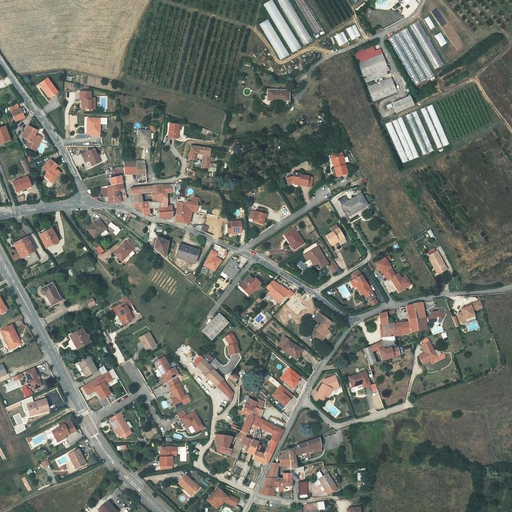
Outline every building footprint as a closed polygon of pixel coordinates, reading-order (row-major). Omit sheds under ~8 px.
[(299,20),(287,0),(282,0),(286,6),(283,7),(292,23),(299,20)] [(315,38),(323,34),(308,8),(301,12),(315,38)] [(430,29),(435,26),(429,16),(424,19),(430,29)] [(433,70),(442,65),(420,20),(411,25),(433,70)] [(354,25),(346,28),(352,40),(360,36),(354,25)] [(389,38),(414,85),(433,76),(408,27),(401,31),(394,35),(395,35),(389,38)] [(343,31),(334,35),(340,46),(349,42),(343,31)] [(434,37),(441,46),(446,42),(439,33),(434,37)] [(355,61),(361,75),(376,70),(378,75),(384,73),(383,71),(387,70),(385,66),(384,66),(379,53),(355,61)] [(378,75),(376,70),(361,75),(362,80),(378,75)] [(46,77),(38,83),(48,97),(56,91),(46,77)] [(387,77),(364,86),(370,100),(396,91),(395,88),(392,89),(387,77)] [(286,100),(286,88),(263,88),(263,99),(286,100)] [(88,91),(76,91),(77,99),(80,99),(80,102),(79,102),(79,108),(89,107),(88,104),(93,104),(93,97),(88,97),(88,91)] [(393,112),(411,106),(407,96),(390,103),(393,112)] [(18,107),(16,103),(6,106),(8,111),(18,107)] [(422,108),(437,149),(448,144),(433,104),(422,108)] [(18,107),(8,111),(11,119),(21,115),(18,107)] [(418,110),(405,115),(410,127),(407,128),(409,132),(413,130),(422,155),(433,151),(418,110)] [(386,123),(401,163),(418,157),(403,117),(386,123)] [(85,118),(84,133),(97,133),(97,118),(85,118)] [(176,138),(176,124),(167,123),(166,137),(176,138)] [(23,145),(29,148),(30,146),(34,148),(39,138),(33,134),(35,131),(35,129),(27,124),(21,135),(26,139),(23,145)] [(3,126),(0,126),(0,142),(8,139),(3,126)] [(150,147),(151,130),(136,130),(136,146),(150,147)] [(200,167),(207,167),(210,146),(190,145),(187,158),(191,158),(194,159),(195,152),(202,153),(200,167)] [(92,148),(80,153),(84,161),(82,162),(86,169),(91,167),(91,165),(99,161),(94,149),(92,148)] [(343,173),(342,171),(347,169),(343,153),(333,155),(336,165),(334,165),(336,174),(343,173)] [(23,171),(27,169),(21,155),(17,157),(23,171)] [(53,180),(59,172),(53,168),(54,165),(56,163),(49,159),(42,169),(47,172),(44,176),(49,179),(50,178),(53,180)] [(135,164),(134,160),(121,161),(123,170),(123,173),(137,172),(135,164)] [(135,164),(137,172),(145,172),(143,164),(135,164)] [(284,183),(291,182),(292,180),(299,181),(299,183),(307,185),(307,184),(311,185),(313,176),(309,175),(301,173),(301,172),(293,170),(293,174),(284,175),(284,183)] [(138,182),(146,181),(145,172),(137,172),(138,182)] [(120,179),(119,173),(111,175),(108,176),(110,182),(120,180),(120,179)] [(16,192),(30,186),(26,176),(12,182),(16,192)] [(110,182),(100,185),(101,196),(106,195),(119,194),(118,188),(122,187),(121,184),(120,180),(110,182)] [(146,200),(159,199),(161,191),(161,183),(129,187),(130,192),(132,192),(140,191),(151,190),(151,196),(146,197),(146,200)] [(141,200),(140,191),(132,192),(132,197),(132,201),(141,200)] [(159,199),(146,200),(147,213),(148,214),(152,215),(151,206),(158,207),(158,216),(162,217),(170,216),(170,205),(165,204),(166,191),(161,191),(159,199)] [(347,215),(366,204),(359,192),(347,199),(344,196),(338,200),(347,215)] [(188,221),(189,216),(191,209),(194,210),(195,207),(195,203),(196,199),(190,197),(188,203),(176,201),(173,219),(188,221)] [(142,213),(147,213),(146,200),(141,200),(132,201),(134,206),(141,206),(141,209),(138,209),(142,213)] [(254,218),(257,219),(257,221),(263,223),(266,212),(265,212),(266,208),(258,206),(257,210),(256,210),(255,214),(254,218)] [(203,219),(205,212),(194,210),(191,209),(189,216),(203,219)] [(212,234),(217,214),(205,212),(203,219),(201,229),(212,234)] [(93,236),(99,231),(105,226),(99,217),(86,227),(93,236)] [(239,219),(230,219),(230,221),(228,221),(228,230),(231,230),(231,229),(239,229),(239,219)] [(111,222),(108,225),(119,233),(121,230),(111,222)] [(289,240),(293,246),(303,240),(293,225),(285,231),(290,239),(289,240)] [(330,242),(343,233),(338,225),(325,233),(330,242)] [(51,229),(51,228),(40,234),(47,247),(58,240),(51,229)] [(164,257),(168,239),(155,236),(153,248),(164,257)] [(27,237),(16,242),(23,256),(20,258),(26,268),(39,261),(27,237)] [(129,241),(127,244),(124,241),(112,253),(121,261),(134,246),(129,241)] [(174,241),(172,247),(175,248),(173,254),(194,261),(198,249),(174,241)] [(20,258),(23,256),(16,242),(13,243),(20,258)] [(303,252),(306,257),(308,256),(311,254),(315,261),(317,260),(321,265),(327,262),(328,261),(318,243),(303,252)] [(100,246),(96,249),(100,254),(104,251),(100,246)] [(214,255),(216,251),(210,248),(202,262),(213,269),(220,258),(214,255)] [(436,272),(445,266),(434,249),(425,255),(436,272)] [(395,272),(385,254),(376,260),(382,269),(383,269),(387,277),(390,275),(395,272)] [(237,261),(229,256),(220,269),(231,277),(239,266),(236,264),(237,261)] [(331,263),(328,264),(332,270),(338,267),(333,258),(329,260),(331,263)] [(351,270),(355,276),(352,278),(360,292),(362,291),(365,296),(367,295),(372,303),(378,300),(358,266),(351,270)] [(395,272),(390,275),(395,282),(398,288),(411,281),(406,273),(402,275),(399,270),(395,272)] [(259,282),(254,277),(252,279),(249,275),(240,285),(248,293),(259,282)] [(280,298),(285,293),(289,297),(293,291),(287,286),(286,288),(279,282),(276,280),(274,283),(273,282),(270,279),(265,285),(269,289),(267,291),(277,300),(280,297),(280,298)] [(52,284),(47,286),(42,288),(41,289),(41,290),(41,291),(41,293),(42,294),(43,295),(44,295),(45,295),(46,295),(51,305),(62,300),(54,283),(52,284)] [(95,295),(89,298),(92,304),(99,301),(95,295)] [(112,310),(115,309),(121,322),(131,316),(122,301),(110,307),(112,310)] [(480,308),(478,301),(468,305),(468,306),(461,308),(458,309),(459,312),(456,313),(455,316),(457,323),(460,323),(463,322),(462,319),(472,316),(470,311),(480,308)] [(411,304),(413,316),(421,314),(422,314),(420,302),(411,304)] [(415,330),(413,316),(411,304),(408,304),(407,305),(409,320),(397,322),(394,323),(395,329),(391,330),(392,335),(415,330)] [(319,340),(327,329),(324,327),(326,324),(329,320),(317,310),(312,316),(317,321),(308,331),(319,340)] [(376,314),(377,324),(388,323),(386,314),(386,311),(376,314)] [(201,330),(210,340),(228,321),(218,312),(201,330)] [(422,319),(421,314),(413,316),(415,330),(424,329),(423,322),(435,320),(438,322),(442,315),(436,312),(429,313),(425,318),(422,319)] [(10,323),(0,327),(0,329),(8,347),(19,342),(10,323)] [(395,329),(394,323),(388,323),(377,324),(378,328),(379,337),(380,341),(393,340),(392,335),(391,330),(395,329)] [(89,342),(82,328),(68,336),(70,338),(68,339),(67,340),(66,342),(66,343),(66,345),(66,347),(67,348),(67,349),(68,350),(70,351),(71,351),(73,351),(74,351),(76,350),(77,349),(82,346),(89,342)] [(147,330),(136,336),(142,347),(153,341),(147,330)] [(230,355),(239,352),(236,344),(238,343),(232,333),(226,337),(229,344),(227,345),(230,355)] [(301,346),(283,336),(278,344),(281,346),(281,347),(295,355),(301,346)] [(365,347),(367,354),(376,350),(379,359),(400,351),(398,344),(394,345),(393,340),(380,341),(378,341),(374,343),(366,347),(365,347)] [(427,341),(419,344),(422,350),(423,350),(423,351),(415,355),(419,363),(434,356),(427,341)] [(370,363),(367,354),(365,347),(359,349),(366,364),(370,363)] [(157,353),(151,357),(160,373),(161,372),(164,375),(161,377),(164,382),(167,380),(175,375),(177,373),(176,371),(173,365),(169,367),(162,354),(159,356),(157,353)] [(194,365),(202,357),(198,353),(190,361),(194,365)] [(208,353),(204,356),(208,361),(212,358),(208,353)] [(84,377),(95,371),(88,357),(77,363),(84,377)] [(212,366),(202,357),(194,365),(204,374),(204,375),(214,385),(215,384),(220,388),(229,396),(233,389),(225,378),(222,375),(212,366)] [(31,389),(41,384),(33,367),(23,372),(27,380),(25,381),(24,383),(25,385),(28,386),(29,385),(31,389)] [(290,369),(282,378),(292,387),(301,378),(290,369)] [(361,371),(343,377),(346,386),(357,382),(359,387),(366,385),(361,371)] [(113,380),(108,372),(82,387),(87,395),(96,390),(95,387),(104,382),(105,384),(113,380)] [(235,382),(239,377),(233,373),(229,378),(235,382)] [(169,384),(168,384),(170,390),(167,391),(170,397),(171,400),(169,401),(171,407),(180,403),(188,399),(186,394),(183,395),(177,380),(175,375),(167,380),(169,384)] [(312,396),(318,400),(321,396),(323,397),(328,390),(335,387),(332,380),(328,381),(327,378),(322,380),(323,383),(321,386),(319,385),(312,396)] [(104,382),(95,387),(96,390),(101,398),(111,393),(105,384),(104,382)] [(281,386),(273,395),(285,405),(293,396),(281,386)] [(253,404),(254,401),(244,396),(241,401),(244,402),(240,410),(244,412),(249,414),(253,404)] [(106,398),(101,400),(103,406),(109,404),(106,398)] [(38,413),(47,410),(44,399),(24,404),(27,412),(36,409),(38,413)] [(257,418),(261,408),(253,404),(249,414),(250,415),(257,418)] [(190,411),(179,419),(185,427),(189,424),(194,430),(201,425),(190,411)] [(244,429),(243,431),(251,435),(256,425),(248,421),(250,415),(249,414),(244,412),(238,427),(244,429)] [(110,421),(118,435),(129,428),(125,421),(121,415),(110,421)] [(260,419),(257,418),(250,415),(248,421),(256,425),(257,426),(260,419)] [(67,431),(68,434),(74,431),(67,419),(56,425),(57,427),(50,431),(54,438),(62,434),(67,431)] [(257,426),(258,426),(263,428),(265,422),(260,419),(257,426)] [(251,453),(249,456),(264,462),(281,429),(265,422),(263,428),(269,432),(268,437),(262,452),(257,450),(253,448),(251,453)] [(229,446),(223,445),(215,442),(216,448),(235,455),(238,446),(243,431),(244,429),(238,427),(233,425),(229,434),(233,435),(229,446)] [(132,432),(129,428),(118,435),(119,437),(121,436),(122,438),(132,432)] [(259,433),(260,433),(268,437),(269,432),(263,428),(259,433)] [(249,451),(249,452),(251,453),(253,448),(254,445),(249,443),(251,437),(252,435),(251,435),(243,431),(238,446),(249,451)] [(215,442),(223,445),(227,434),(214,434),(215,442)] [(294,446),(274,451),(269,464),(276,463),(279,455),(287,454),(288,461),(288,465),(292,465),(294,464),(292,453),(304,449),(304,454),(308,454),(309,452),(312,447),(319,445),(317,437),(294,446)] [(171,464),(171,446),(165,446),(165,447),(161,447),(161,455),(159,455),(159,464),(171,464)] [(70,462),(73,460),(76,468),(85,463),(77,447),(65,453),(70,462)] [(279,455),(276,463),(288,461),(287,454),(279,455)] [(272,477),(276,463),(269,464),(264,477),(272,477)] [(289,476),(297,476),(296,471),(292,471),(292,465),(288,465),(288,471),(280,472),(279,477),(289,476)] [(321,475),(321,474),(318,468),(313,472),(317,480),(319,479),(320,479),(319,476),(321,475)] [(319,476),(320,479),(319,479),(327,494),(337,488),(328,471),(321,474),(321,475),(319,476)] [(176,482),(183,489),(185,487),(191,493),(198,485),(192,479),(190,481),(184,474),(176,482)] [(279,485),(278,489),(284,489),(285,485),(290,485),(289,476),(279,477),(279,485)] [(270,495),(273,484),(279,485),(279,477),(272,477),(264,477),(260,486),(258,493),(270,495)] [(307,482),(299,482),(300,496),(307,496),(307,482)] [(191,493),(185,487),(183,489),(189,495),(191,493)] [(216,487),(204,498),(210,505),(215,500),(219,503),(221,500),(232,506),(236,498),(227,494),(225,496),(216,487)] [(110,498),(108,500),(117,509),(119,507),(110,498)] [(100,507),(103,511),(113,511),(117,509),(108,500),(100,507)] [(215,500),(210,505),(213,508),(219,503),(215,500)]
